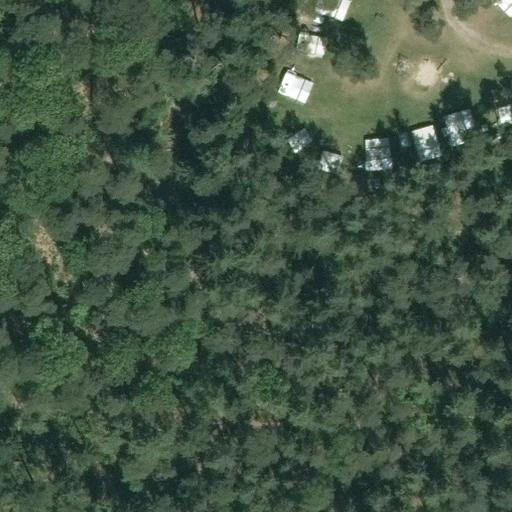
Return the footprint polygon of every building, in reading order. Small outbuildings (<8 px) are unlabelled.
[(307,63),(316,67),(323,50),(314,46),(307,63)] [(316,65),(338,84),(346,74),(325,55),(316,65)] [(292,93),(317,105),(323,93),(298,81),(292,93)] [(442,156),(438,138),(419,142),(423,161),(442,156)] [(385,157),(398,156),(397,143),(384,144),(385,157)] [(381,173),(398,172),(397,158),(381,159),(381,173)]
